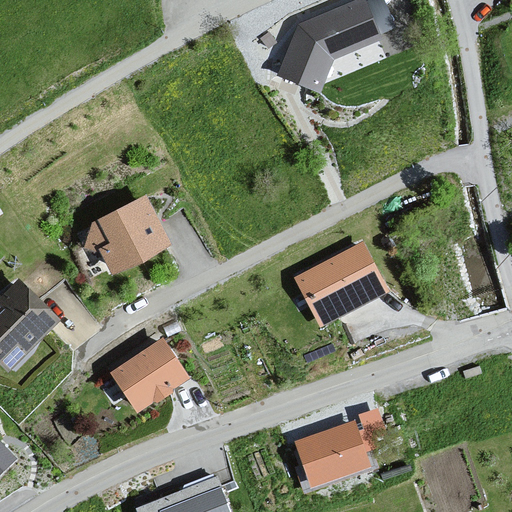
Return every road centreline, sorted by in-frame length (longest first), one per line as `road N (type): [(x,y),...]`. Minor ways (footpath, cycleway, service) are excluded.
road 1 (residential): [(511,332),(73,491),(45,511)]
road 2 (residential): [(90,359),(123,325),(431,166),(481,161)]
road 3 (residential): [(0,149),(254,0)]
road 4 (residential): [(481,161),(452,0)]
road 5 (residential): [(511,288),(481,161)]
